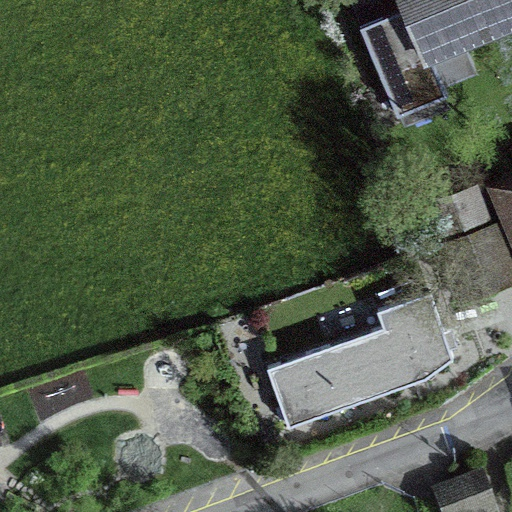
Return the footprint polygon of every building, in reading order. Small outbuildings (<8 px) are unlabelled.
[(511,0),(403,0),(405,5),(360,24),(396,115),(448,94),(431,51),(511,18),(511,0)] [(511,184),(503,188),(511,208),(511,184)] [(475,193),(439,206),(448,234),(485,221),(475,193)] [(511,258),(498,220),(468,231),(489,288),(511,279),(511,258)] [(388,331),(272,371),(291,424),(426,377),(449,358),(428,299),(382,314),(388,331)] [(494,511),(482,478),(437,495),(443,511),(494,511)]
